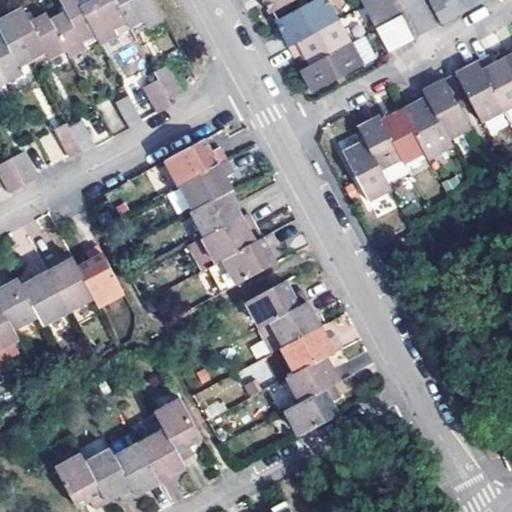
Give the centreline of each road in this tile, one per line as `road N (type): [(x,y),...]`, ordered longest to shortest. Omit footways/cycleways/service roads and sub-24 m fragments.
road 1 (residential): [(252,83),(418,390)]
road 2 (residential): [(252,83),(0,218)]
road 3 (residential): [(418,390),(193,511)]
road 4 (residential): [(418,390),(486,511)]
